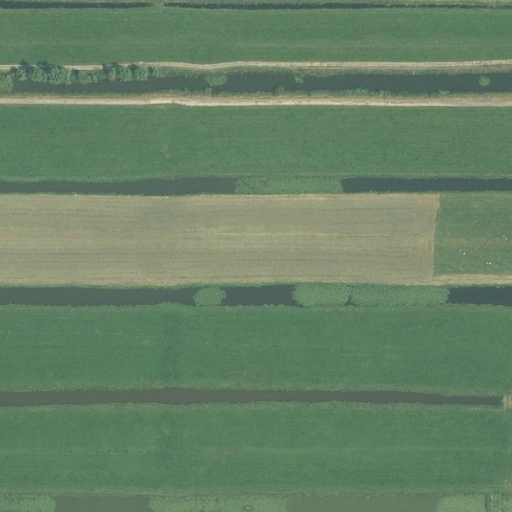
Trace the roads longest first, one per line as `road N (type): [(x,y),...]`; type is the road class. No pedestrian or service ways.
road 1 (track): [(511,62),(0,67)]
road 2 (track): [(511,104),(0,102)]
road 3 (track): [(511,488),(0,488)]
